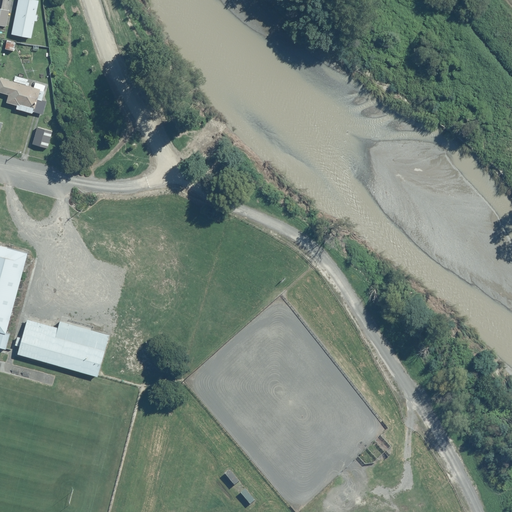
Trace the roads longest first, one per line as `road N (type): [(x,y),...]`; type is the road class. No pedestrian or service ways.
road 1 (unclassified): [(157,166),(184,189),(278,231),(309,256),(402,389),(474,511)]
road 2 (unclassified): [(78,0),(103,67),(157,166)]
